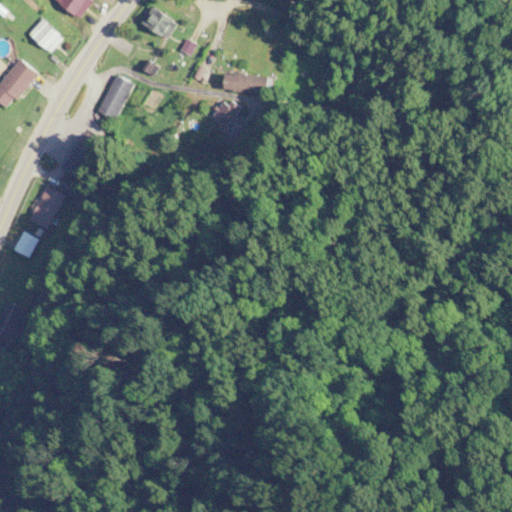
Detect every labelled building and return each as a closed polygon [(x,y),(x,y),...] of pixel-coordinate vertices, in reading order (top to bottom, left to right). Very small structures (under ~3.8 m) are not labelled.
[(58,0),(82,19),(96,2),(93,0),(58,0)] [(164,6),(188,17),(191,12),(167,1),(164,6)] [(179,23),(156,7),(145,23),(168,39),(179,23)] [(66,41),(49,19),(33,32),(50,54),(66,41)] [(0,87),(0,100),(13,110),(41,72),(22,58),(0,87)] [(113,120),(133,84),(117,75),(97,111),(113,120)] [(264,76),(227,76),(227,93),(264,93),(264,76)] [(79,177),(103,145),(90,135),(66,168),(79,177)] [(64,194),(72,197),(79,182),(65,175),(58,191),(47,187),(32,221),(49,228),(64,194)] [(39,240),(25,231),(14,251),(27,259),(39,240)] [(27,310),(6,300),(0,312),(0,362),(10,340),(12,341),(27,310)]
